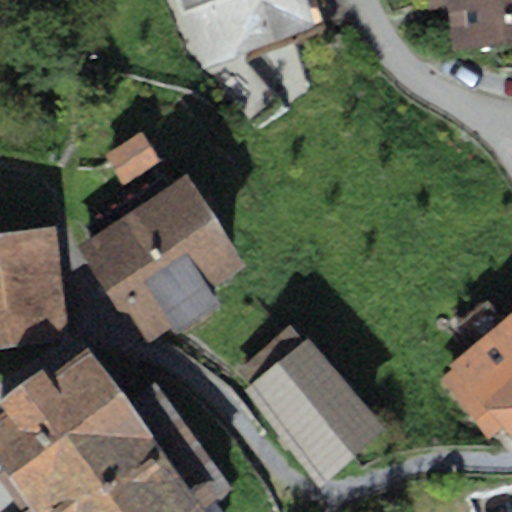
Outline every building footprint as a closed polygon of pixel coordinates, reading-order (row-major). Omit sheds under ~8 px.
[(307,0),(179,0),(204,66),(317,25),(307,0)] [(511,0),(450,0),(455,46),(511,41),(511,0)] [(182,173),(73,245),(141,347),(171,327),(175,332),(218,303),(209,289),(244,266),(182,173)] [(0,347),(68,339),(54,227),(0,233),(0,347)] [(511,312),(449,364),(452,368),(439,379),(488,437),(502,425),(511,437),(511,312)] [(249,384),(242,390),(321,484),(385,430),(307,337),(302,341),(290,326),(236,370),(249,384)] [(0,406),(3,409),(0,411),(0,464),(5,470),(0,473),(0,485),(20,511),(19,511),(200,511),(233,487),(153,383),(130,401),(87,346),(49,375),(42,366),(0,398),(0,406)]
